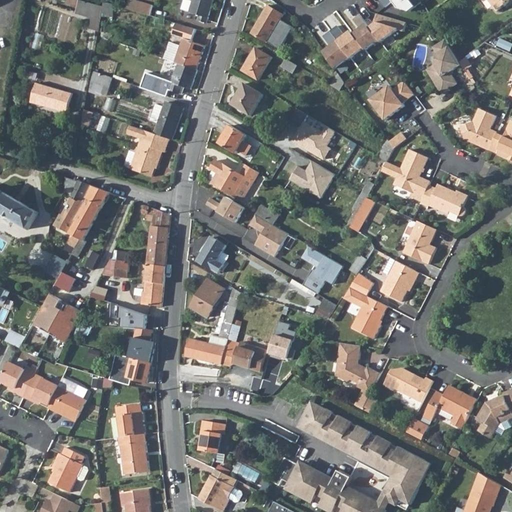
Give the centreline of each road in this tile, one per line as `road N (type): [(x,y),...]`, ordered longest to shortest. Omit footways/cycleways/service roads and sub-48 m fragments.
road 1 (residential): [(183,511),(169,373),(181,206)]
road 2 (residential): [(511,368),(484,380),(425,351),(418,338),(467,239),(511,204)]
road 3 (residential): [(181,206),(239,0)]
road 4 (unknown): [(171,401),(248,411),(334,452)]
road 5 (unknown): [(31,162),(60,142),(75,117),(94,31)]
road 6 (residential): [(50,164),(181,206)]
road 7 (residential): [(8,511),(42,436),(0,415)]
